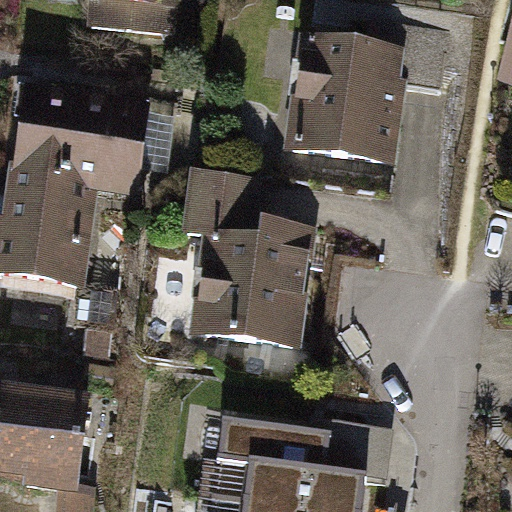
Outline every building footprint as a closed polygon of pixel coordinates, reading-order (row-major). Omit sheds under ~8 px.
[(181,40),(183,0),(101,0),(100,35),(181,40)] [(400,166),(414,52),(303,39),(289,153),(400,166)] [(162,108),(29,91),(5,284),(91,295),(103,197),(150,203),(162,108)] [(310,346),(319,228),(262,224),(265,184),(201,178),(197,233),(212,234),(203,337),(310,346)] [(93,511),(102,401),(0,392),(0,485),(62,490),(63,511),(93,511)] [(341,433),(223,419),(212,511),(373,511),(375,496),(377,480),(336,475),(341,433)]
